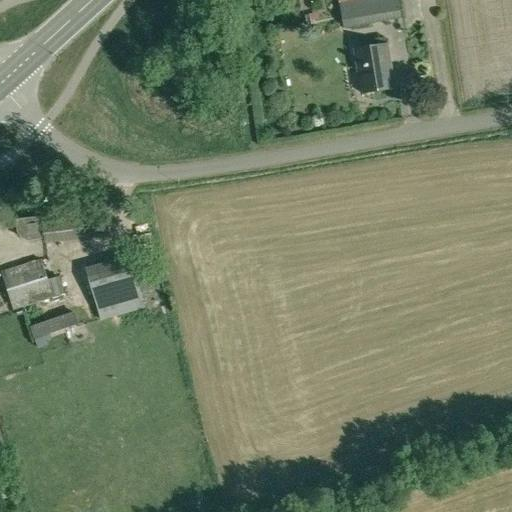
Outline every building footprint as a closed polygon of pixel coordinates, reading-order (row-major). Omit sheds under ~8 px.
[(350,0),(339,2),(343,26),(403,16),(400,0),(350,0)] [(386,44),(355,49),(362,93),(394,88),(386,44)] [(41,211),(42,217),(44,239),(44,243),(109,237),(105,204),(41,211)] [(44,239),(42,217),(16,219),(17,231),(22,238),(28,240),(44,239)] [(144,307),(140,294),(131,262),(129,256),(87,268),(101,319),(144,307)] [(59,276),(53,278),(48,279),(44,265),(40,257),(1,271),(13,311),(64,293),(59,276)] [(131,262),(140,294),(154,290),(148,267),(145,258),(131,262)]
